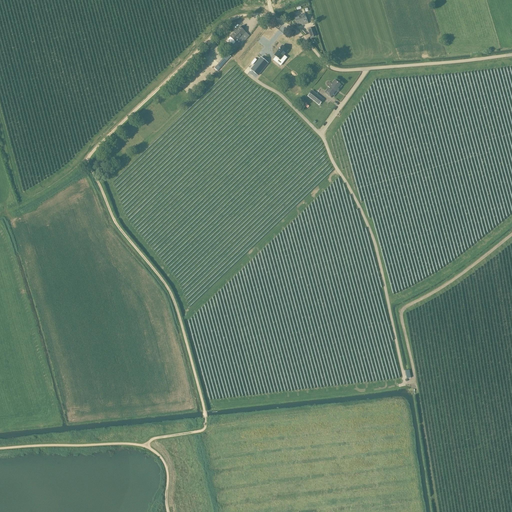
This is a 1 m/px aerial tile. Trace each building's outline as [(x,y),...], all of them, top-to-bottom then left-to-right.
[(308,24),(304,14),(300,15),(300,16),(295,18),(297,26),(301,24),(302,26),(308,24)] [(230,37),(236,42),(239,46),(244,41),(241,37),(246,33),(240,27),(230,37)] [(314,27),(308,29),(311,38),(317,36),(314,27)] [(280,48),(275,55),(281,60),(283,62),(286,57),(284,55),(288,50),(285,48),(282,46),(280,48)] [(251,70),(258,76),(268,63),(261,58),(251,70)] [(342,86),(334,81),(326,92),(333,97),(342,86)] [(307,96),(319,106),(324,99),(312,90),(307,96)]
